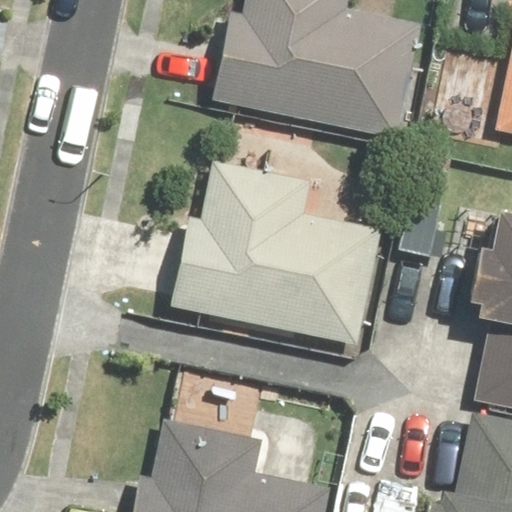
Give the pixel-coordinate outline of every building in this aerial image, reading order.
[(235,6),(218,95),(404,132),(426,18),(354,4),(354,0),(250,0),(249,8),(235,6)] [(511,57),(498,125),(511,128),(511,57)] [(195,212),(176,300),(361,339),(386,225),(312,209),(319,176),(219,154),(206,215),(195,212)] [(511,202),(505,236),(486,232),(473,297),(490,300),(488,310),(496,312),(479,394),(511,401),(511,202)] [(511,511),(511,413),(478,406),(463,480),(456,479),(454,490),(432,485),(426,511),(511,511)] [(147,471),(138,511),(328,511),(335,481),(262,466),(268,433),(168,412),(155,473),(147,471)]
